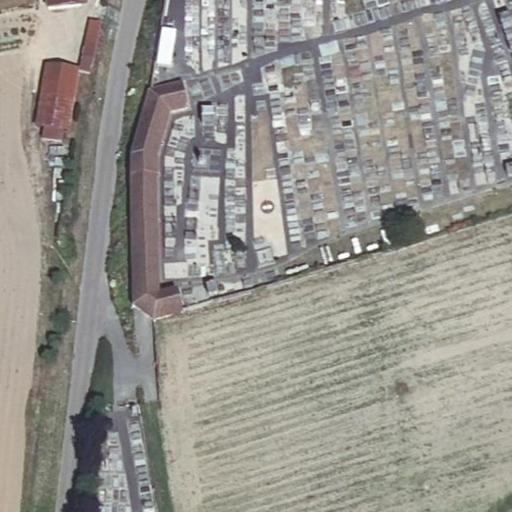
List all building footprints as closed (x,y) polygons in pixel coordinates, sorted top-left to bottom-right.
[(89,20),(77,69),(89,72),(100,22),(89,20)] [(172,54),(176,24),(164,22),(160,53),(172,54)] [(73,64),(44,60),(36,124),(43,125),(60,127),(65,127),(73,64)] [(158,295),(158,167),(172,113),(191,108),(185,84),(155,92),(151,91),(150,95),(153,96),(137,155),(133,156),(133,161),(136,160),(136,177),(132,177),(133,180),(136,180),(136,188),(132,187),(133,191),(136,191),(136,206),(132,206),(132,209),(136,209),(135,233),(133,233),(132,236),(136,235),(135,304),(132,304),(132,307),(136,307),(156,320),(181,313),(177,294),(159,297),(158,295)] [(60,127),(43,125),(42,138),(59,140),(60,127)]
